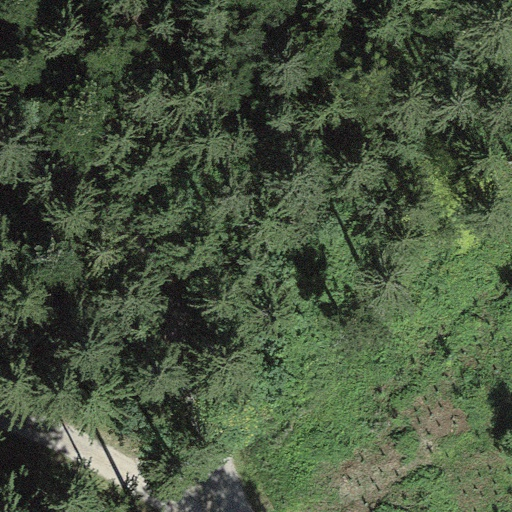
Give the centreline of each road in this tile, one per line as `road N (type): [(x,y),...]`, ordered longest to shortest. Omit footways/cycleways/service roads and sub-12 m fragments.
road 1 (track): [(0,105),(93,195),(181,342),(239,511)]
road 2 (track): [(138,511),(63,465),(0,452)]
